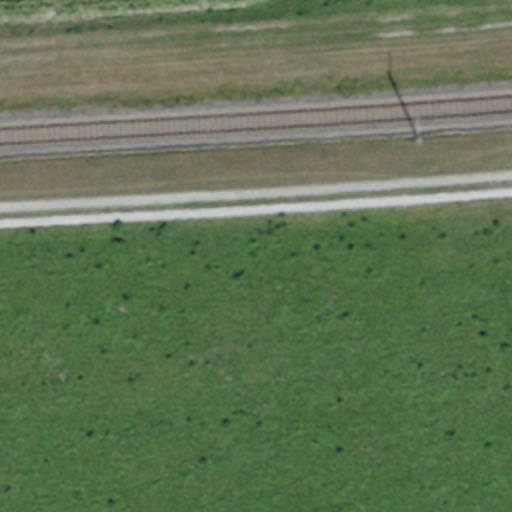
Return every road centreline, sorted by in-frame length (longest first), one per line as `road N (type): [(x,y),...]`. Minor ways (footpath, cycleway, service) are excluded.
road 1 (track): [(0,64),(511,22)]
road 2 (track): [(0,222),(511,187)]
